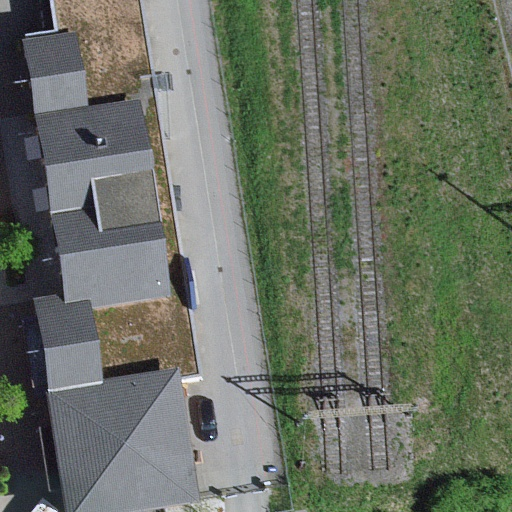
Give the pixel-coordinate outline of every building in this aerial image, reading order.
[(49,0),(56,41),(144,27),(139,0),(49,0)] [(56,41),(22,46),(35,127),(156,108),(144,27),(56,41)] [(35,127),(50,220),(171,200),(156,108),(35,127)] [(50,220),(65,312),(187,292),(171,200),(50,220)] [(36,317),(49,404),(180,382),(202,378),(187,292),(65,312),(36,317)] [(180,382),(49,404),(67,511),(184,511),(201,509),(180,382)]
